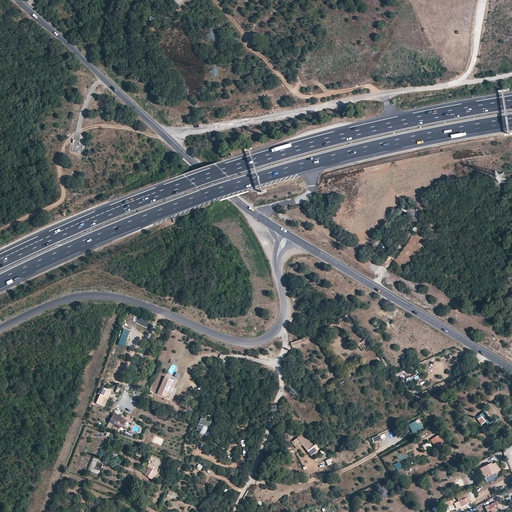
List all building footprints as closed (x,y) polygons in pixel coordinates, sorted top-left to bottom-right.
[(73,139),(72,151),(81,152),(82,145),(78,144),(79,140),(73,139)] [(405,370),(395,374),(397,378),(407,374),(405,370)] [(405,378),(407,382),(420,378),(419,374),(405,378)] [(173,389),(177,381),(165,377),(157,394),(169,399),(173,389)] [(96,403),(105,406),(111,392),(103,388),(96,403)] [(488,416),(485,411),(480,415),(481,417),(477,420),(481,425),(485,422),(486,424),(491,420),(488,416)] [(131,423),(133,420),(121,414),(120,416),(117,414),(114,412),(107,426),(118,431),(119,428),(124,426),(127,421),(131,423)] [(212,421),(202,417),(196,430),(198,431),(201,432),(204,426),(209,428),(212,421)] [(408,425),(412,434),(423,429),(418,420),(408,425)] [(304,434),(299,437),(298,438),(303,445),(304,443),(308,440),(304,434)] [(436,447),(445,441),(444,438),(442,439),(439,435),(431,440),(436,447)] [(153,442),(160,445),(163,439),(155,436),(153,442)] [(313,446),(308,440),(304,443),(303,445),(298,438),(291,443),(297,450),(302,446),(305,449),(306,451),(313,446)] [(424,450),(431,447),(429,442),(422,446),(424,450)] [(316,445),(307,452),(311,457),(320,450),(316,445)] [(152,478),(159,466),(154,463),(155,461),(150,459),(149,461),(150,462),(148,467),(149,468),(145,475),(152,478)] [(399,461),(394,465),(398,471),(403,468),(399,461)] [(498,476),(495,471),(499,469),(497,465),(495,466),(493,467),(492,465),(492,464),(488,466),(481,469),(484,474),(483,474),(487,481),(498,476)] [(169,490),(166,498),(171,500),(172,498),(172,497),(175,499),(178,494),(169,490)] [(466,497),(465,495),(458,499),(459,501),(461,507),(466,504),(471,502),(469,497),(468,496),(466,497)] [(498,505),(496,502),(488,506),(491,511),(492,511),(500,509),(498,505)]
